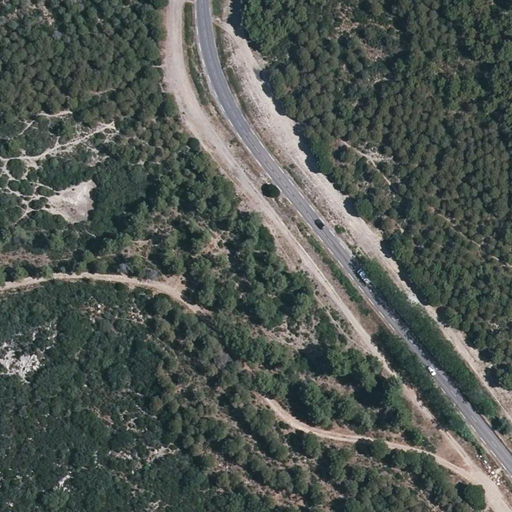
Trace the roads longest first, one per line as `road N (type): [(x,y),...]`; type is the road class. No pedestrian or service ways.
road 1 (track): [(173,0),(174,62),(191,106),(238,179),(506,511)]
road 2 (secondary): [(511,458),(237,117),(212,62),(203,0)]
